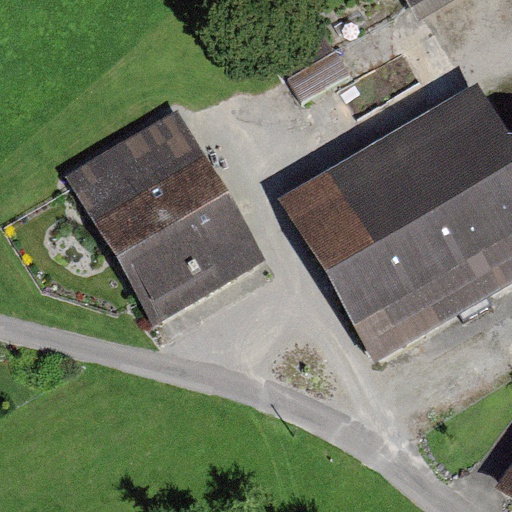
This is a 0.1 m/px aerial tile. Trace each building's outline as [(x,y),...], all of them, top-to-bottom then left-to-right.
[(400,0),(412,19),(444,0),(400,0)] [(511,150),(478,93),(280,210),(377,373),(511,293),(511,187),(499,167),(511,159),(511,150)] [(178,116),(67,182),(156,333),(268,267),(178,116)] [(511,159),(499,167),(511,187),(511,159)] [(511,474),(495,497),(511,510),(511,474)]
